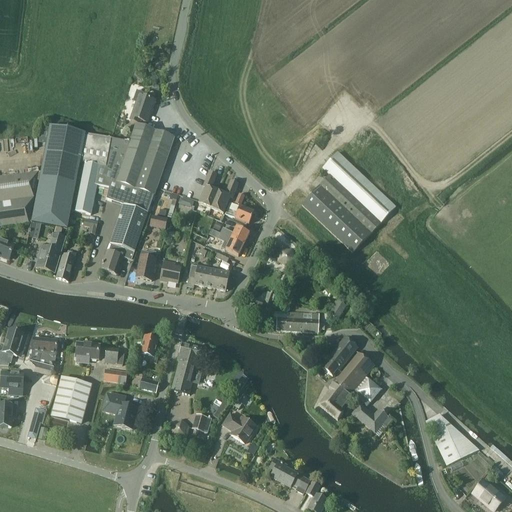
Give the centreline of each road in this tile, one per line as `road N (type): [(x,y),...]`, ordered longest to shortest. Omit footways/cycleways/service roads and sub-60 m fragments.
road 1 (tertiary): [(223,313),(273,214),(183,118),(174,98),(185,0)]
road 2 (unclassified): [(457,511),(436,484),(416,406),(357,335),(275,337),(223,313)]
road 3 (track): [(511,433),(273,214)]
road 4 (tertiary): [(185,303),(64,288),(0,269)]
road 5 (tertiary): [(150,456),(185,303)]
road 6 (residential): [(285,511),(150,456)]
road 7 (unclassified): [(136,482),(0,442)]
